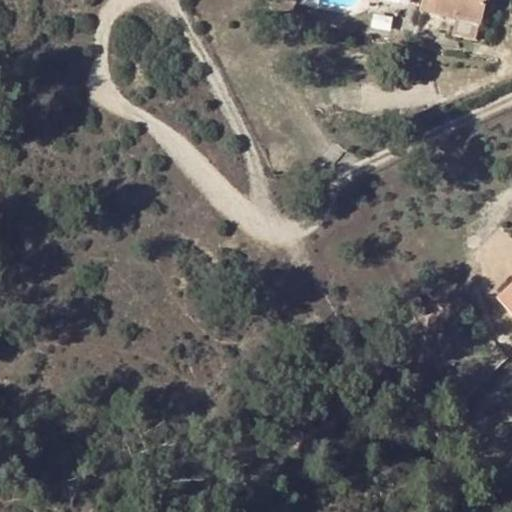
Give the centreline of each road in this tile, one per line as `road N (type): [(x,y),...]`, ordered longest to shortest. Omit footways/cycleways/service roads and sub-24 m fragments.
road 1 (residential): [(268,229),(296,230),(320,218),(341,178),(362,163),(511,97)]
road 2 (residential): [(126,0),(106,17),(102,77),(244,215)]
road 3 (residential): [(268,229),(255,155),(173,0)]
